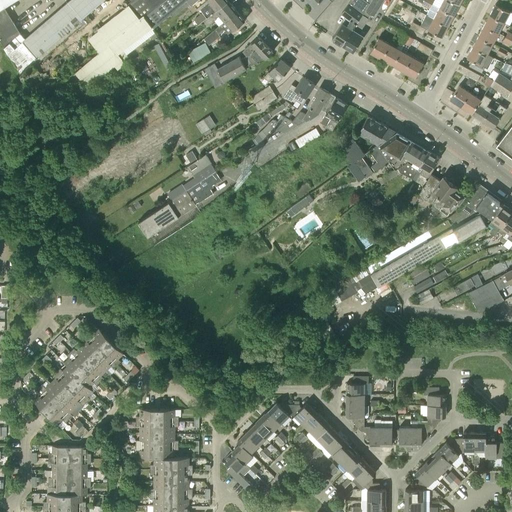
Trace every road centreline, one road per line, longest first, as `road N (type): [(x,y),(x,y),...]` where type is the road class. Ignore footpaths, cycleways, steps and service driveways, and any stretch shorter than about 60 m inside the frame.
road 1 (tertiary): [(419,117),(326,61),(255,0)]
road 2 (residential): [(336,419),(313,389),(268,390),(231,428),(217,427)]
road 3 (residential): [(149,387),(145,363),(86,311),(45,311)]
road 4 (residential): [(419,117),(482,0)]
